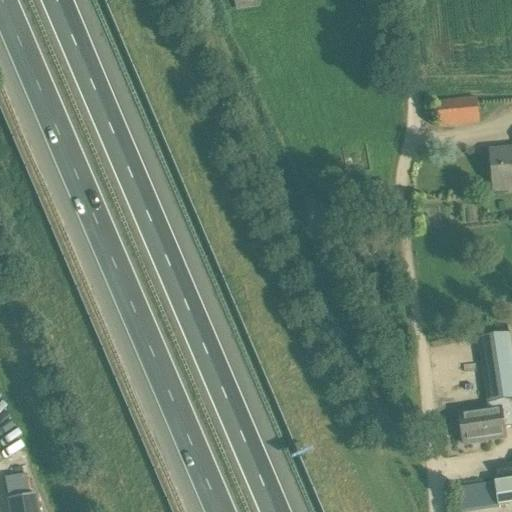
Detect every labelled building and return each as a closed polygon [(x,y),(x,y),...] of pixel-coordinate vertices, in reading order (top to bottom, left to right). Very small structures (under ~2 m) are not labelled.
[(234,0),(236,10),(260,7),(258,0),(234,0)] [(477,98),(436,101),(439,127),(479,123),(477,98)] [(511,149),(490,151),(494,191),(511,189),(511,149)] [(511,346),(510,332),(477,338),(488,403),(511,399),(511,346)] [(511,399),(488,403),(490,410),(502,409),(504,428),(511,426),(511,399)] [(490,410),(460,414),(464,445),(506,439),(504,428),(502,409),(490,410)] [(511,463),(495,467),(497,479),(511,476),(511,463)] [(511,476),(497,479),(493,480),(497,507),(511,504),(511,476)] [(10,500),(9,500),(11,511),(39,511),(36,495),(31,496),(10,500)]
